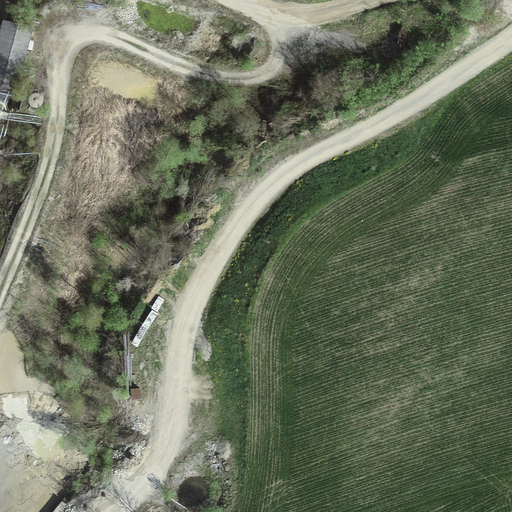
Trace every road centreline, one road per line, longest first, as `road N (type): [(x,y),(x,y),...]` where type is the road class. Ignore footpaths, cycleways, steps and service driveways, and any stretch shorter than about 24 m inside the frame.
road 1 (track): [(338,44),(284,82),(235,84),(189,77),(117,42),(75,43),(54,87),(48,149),(25,229),(0,279)]
road 2 (track): [(231,0),(311,36),(511,92)]
